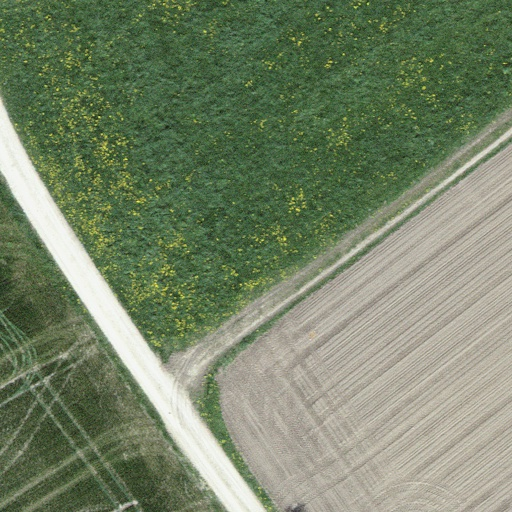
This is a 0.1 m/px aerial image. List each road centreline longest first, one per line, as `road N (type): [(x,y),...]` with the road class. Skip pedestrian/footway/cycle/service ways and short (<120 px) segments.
road 1 (residential): [(0,133),(107,315),(245,511)]
road 2 (track): [(170,405),(217,349),(511,126)]
